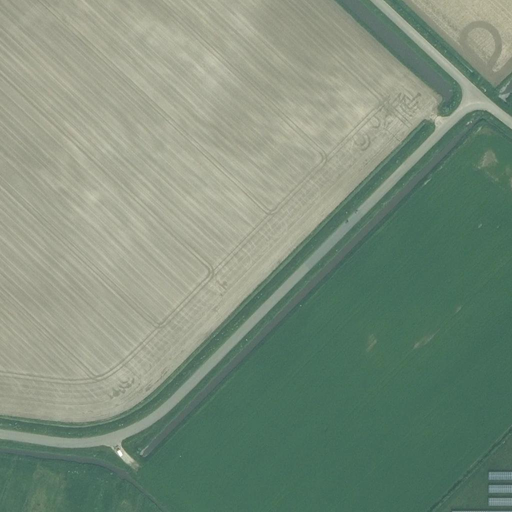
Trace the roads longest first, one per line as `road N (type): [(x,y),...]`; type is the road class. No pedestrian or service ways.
road 1 (unclassified): [(477,95),(147,422),(66,444),(0,432)]
road 2 (unclassified): [(477,95),(373,0)]
